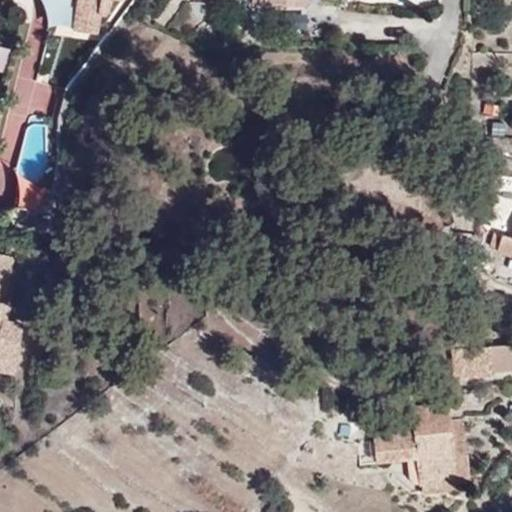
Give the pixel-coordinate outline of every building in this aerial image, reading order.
[(63,0),(62,8),(85,15),(80,49),(102,52),(105,30),(113,31),(118,14),(127,16),(132,0),(63,0)] [(311,25),(310,0),(232,0),(233,8),(246,7),(247,28),(311,25)] [(247,28),(246,7),(233,8),(234,29),(247,28)] [(45,180),(45,122),(19,122),(19,180),(45,180)] [(17,181),(16,202),(30,203),(32,182),(17,181)] [(511,244),(504,242),(499,262),(511,265),(511,244)] [(18,266),(0,261),(0,379),(16,384),(27,332),(12,327),(15,312),(10,312),(18,266)] [(476,345),(474,333),(450,337),(451,349),(476,345)] [(511,367),(511,339),(488,343),(491,371),(511,367)] [(491,371),(488,343),(476,345),(451,349),(454,378),(491,371)] [(373,433),(377,461),(419,455),(424,489),(461,484),(456,451),(467,449),(472,448),(467,410),(450,413),(447,397),(408,403),(412,427),(400,429),(373,433)] [(372,428),(373,433),(400,429),(399,424),(372,428)] [(456,451),(461,484),(472,482),(467,449),(456,451)]
